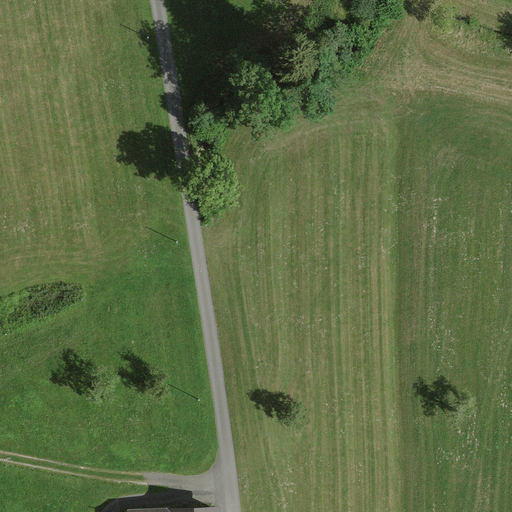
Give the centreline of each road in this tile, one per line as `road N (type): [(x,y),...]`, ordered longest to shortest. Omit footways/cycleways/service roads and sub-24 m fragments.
road 1 (track): [(233,511),(157,0)]
road 2 (track): [(0,455),(137,479),(230,480)]
road 3 (track): [(110,511),(230,480)]
